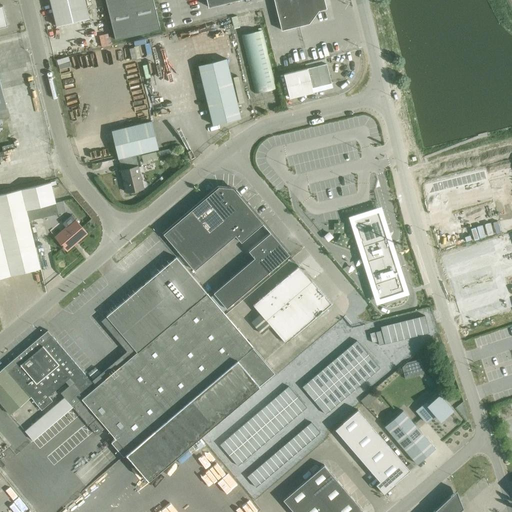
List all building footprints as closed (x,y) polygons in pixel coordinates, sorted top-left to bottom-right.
[(49,0),(56,26),(89,18),(84,0),(49,0)] [(160,29),(153,0),(105,0),(115,40),(160,29)] [(238,0),(274,0),(281,30),(291,28),(309,23),(307,14),(326,9),(324,0),(206,0),(208,7),(238,0)] [(262,30),(241,36),(242,41),(255,93),(276,88),(263,36),(262,30)] [(198,66),(213,125),(241,118),(226,59),(198,66)] [(283,74),(289,98),(313,92),(312,88),(331,83),(326,64),(307,69),(283,74)] [(112,132),(119,159),(138,155),(158,149),(152,122),(112,132)] [(138,155),(119,159),(127,193),(143,189),(138,167),(141,167),(138,155)] [(22,191),(29,222),(59,215),(52,184),(22,191)] [(263,224),(256,215),(233,188),(219,187),(163,234),(194,270),(235,236),(241,242),(263,224)] [(0,237),(15,234),(31,230),(29,222),(22,191),(0,196),(0,237)] [(379,211),(353,220),(379,301),(405,293),(400,275),(402,274),(401,270),(398,271),(392,251),(394,251),(387,228),(385,229),(379,211)] [(56,238),(67,252),(88,234),(73,216),(64,224),(68,228),(56,238)] [(0,237),(9,277),(40,269),(31,230),(15,234),(0,237)] [(254,258),(247,264),(213,293),(227,308),(290,255),(271,232),(249,251),(254,258)] [(0,278),(9,277),(0,237),(0,278)] [(85,396),(73,407),(74,408),(97,435),(106,427),(117,439),(128,453),(171,417),(218,377),(227,369),(240,359),(247,352),(253,347),(246,338),(239,331),(230,320),(209,296),(207,293),(183,264),(176,257),(167,264),(106,316),(137,352),(96,387),(95,386),(85,395),(85,396)] [(253,305),(256,308),(285,343),(331,304),(298,266),(253,305)] [(425,316),(419,317),(424,335),(430,334),(425,316)] [(419,317),(413,319),(417,337),(424,335),(419,317)] [(413,319),(407,320),(411,338),(417,337),(413,319)] [(407,320),(400,322),(404,340),(411,338),(407,320)] [(400,322),(394,324),(398,341),(404,340),(400,322)] [(394,324),(387,325),(392,343),(398,341),(394,324)] [(387,325),(381,327),(382,331),(385,344),(392,343),(387,325)] [(33,441),(73,407),(85,396),(85,395),(95,386),(48,330),(0,370),(0,402),(10,415),(31,397),(42,410),(52,401),(48,396),(70,378),(73,382),(61,393),(64,397),(24,431),(33,441)] [(382,331),(376,332),(379,342),(380,346),(385,344),(382,331)] [(376,332),(371,334),(373,343),(379,342),(376,332)] [(357,340),(353,345),(364,359),(369,354),(357,340)] [(353,345),(348,349),(360,363),(364,359),(353,345)] [(171,417),(128,453),(149,480),(275,372),(253,347),(247,352),(240,359),(227,369),(218,377),(171,417)] [(348,349),(343,353),(354,367),(360,363),(348,349)] [(343,353),(338,357),(350,371),(354,367),(343,353)] [(369,354),(364,359),(376,372),(381,368),(369,354)] [(338,357),(333,362),(345,375),(350,371),(338,357)] [(364,359),(360,363),(371,376),(376,372),(364,359)] [(422,361),(408,363),(410,372),(423,370),(422,361)] [(333,362),(328,366),(340,380),(345,375),(333,362)] [(360,363),(354,367),(366,381),(371,376),(360,363)] [(328,366),(323,370),(335,384),(340,380),(328,366)] [(354,367),(350,371),(361,385),(366,381),(354,367)] [(323,370),(318,374),(330,388),(335,384),(323,370)] [(350,371),(345,375),(356,389),(361,385),(350,371)] [(318,374),(313,379),(325,392),(330,388),(318,374)] [(345,375),(340,380),(351,393),(356,389),(345,375)] [(313,379),(308,383),(320,397),(325,392),(313,379)] [(340,380),(335,384),(346,398),(351,393),(340,380)] [(308,383),(303,387),(315,401),(320,397),(308,383)] [(335,384),(330,388),(341,402),(346,398),(335,384)] [(289,386),(285,390),(294,401),(298,397),(289,386)] [(330,388),(325,392),(336,406),(341,402),(330,388)] [(285,390),(280,394),(289,405),(294,401),(285,390)] [(369,406),(380,396),(374,390),(363,399),(369,406)] [(325,392),(320,397),(332,410),(336,406),(325,392)] [(441,421),(453,410),(438,392),(416,411),(426,423),(435,415),(441,421)] [(280,394),(275,398),(285,409),(289,405),(280,394)] [(298,397),(294,401),(303,411),(307,408),(298,397)] [(320,397),(315,401),(327,415),(332,410),(320,397)] [(275,398),(271,402),(280,412),(285,409),(275,398)] [(294,401),(289,405),(298,415),(303,411),(294,401)] [(271,402),(266,406),(275,416),(280,412),(271,402)] [(289,405),(285,409),(294,419),(298,415),(289,405)] [(266,406),(262,410),(271,420),(275,416),(266,406)] [(285,409),(280,412),(289,423),(294,419),(285,409)] [(262,410),(257,413),(266,424),(271,420),(262,410)] [(343,422),(335,429),(336,430),(348,444),(371,425),(358,410),(343,423),(343,422)] [(435,449),(403,411),(385,426),(417,464),(435,449)] [(280,412),(275,416),(284,427),(289,423),(280,412)] [(257,413),(253,417),(262,428),(266,424),(257,413)] [(275,416),(271,420),(280,431),(284,427),(275,416)] [(253,417),(248,421),(257,432),(262,428),(253,417)] [(271,420),(266,424),(275,435),(280,431),(271,420)] [(248,421),(243,425),(252,436),(257,432),(248,421)] [(312,422),(307,426),(317,437),(321,433),(312,422)] [(266,424),(262,428),(271,439),(275,435),(266,424)] [(243,425),(239,429),(248,440),(252,436),(243,425)] [(371,425),(348,444),(361,459),(384,440),(371,425)] [(307,426),(303,430),(312,441),(317,437),(307,426)] [(262,428),(257,432),(266,443),(271,439),(262,428)] [(239,429),(234,433),(243,444),(248,440),(239,429)] [(303,430),(298,434),(307,445),(312,441),(303,430)] [(47,431),(43,436),(49,441),(53,436),(47,431)] [(257,432),(252,436),(261,446),(266,443),(257,432)] [(234,433),(230,437),(239,448),(243,444),(234,433)] [(298,434),(294,438),(303,449),(307,445),(298,434)] [(252,436),(248,440),(257,450),(261,446),(252,436)] [(230,437),(225,441),(234,451),(239,448),(230,437)] [(294,438),(289,442),(298,452),(303,449),(294,438)] [(248,440),(243,444),(252,454),(257,450),(248,440)] [(384,440),(361,459),(374,474),(397,455),(384,440)] [(225,441),(220,445),(229,455),(234,451),(225,441)] [(289,442),(285,445),(294,456),(298,452),(289,442)] [(243,444),(239,448),(248,458),(252,454),(243,444)] [(285,445),(280,449),(289,460),(294,456),(285,445)] [(239,448),(234,451),(243,462),(248,458),(239,448)] [(280,449),(275,453),(284,464),(289,460),(280,449)] [(234,451),(229,455),(239,466),(243,462),(234,451)] [(275,453),(271,457),(280,468),(284,464),(275,453)] [(397,455),(374,474),(380,481),(376,484),(376,485),(384,494),(396,484),(395,483),(410,470),(397,455)] [(271,457),(266,461),(275,472),(280,468),(271,457)] [(266,461),(261,465),(271,476),(275,472),(266,461)] [(261,465),(257,469),(266,480),(271,476),(261,465)] [(324,465),(304,482),(317,497),(337,480),(324,465)] [(257,469),(252,473),(261,484),(266,480),(257,469)] [(252,473),(248,477),(257,488),(261,484),(252,473)] [(317,497),(329,511),(330,511),(350,495),(337,480),(317,497)] [(293,511),(299,511),(317,497),(304,482),(283,500),(293,511)] [(330,511),(360,511),(363,510),(350,495),(330,511)] [(450,496),(433,511),(458,511),(462,509),(450,496)] [(299,511),(329,511),(317,497),(299,511)]
